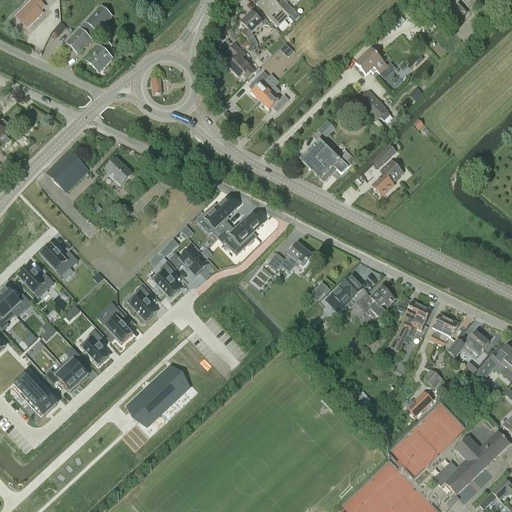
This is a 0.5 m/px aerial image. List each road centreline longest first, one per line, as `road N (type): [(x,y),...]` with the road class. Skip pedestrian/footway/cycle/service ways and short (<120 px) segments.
road 1 (residential): [(511,330),(85,118)]
road 2 (tertiary): [(511,294),(244,161),(187,108)]
road 3 (residential): [(0,399),(38,440),(194,294)]
